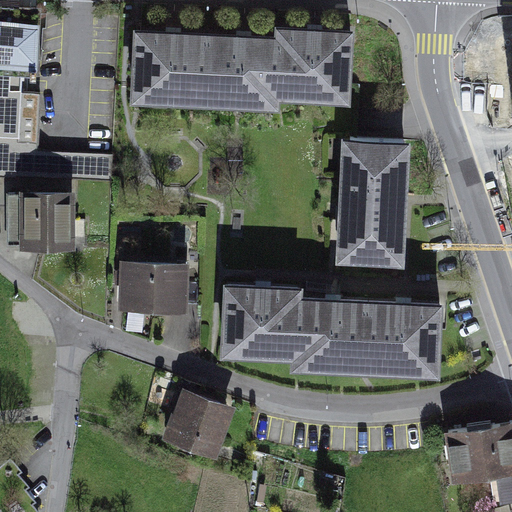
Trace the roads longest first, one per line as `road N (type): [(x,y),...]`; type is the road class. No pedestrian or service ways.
road 1 (residential): [(511,379),(425,406),(323,410),(78,330)]
road 2 (secondary): [(511,314),(437,91),(436,0)]
